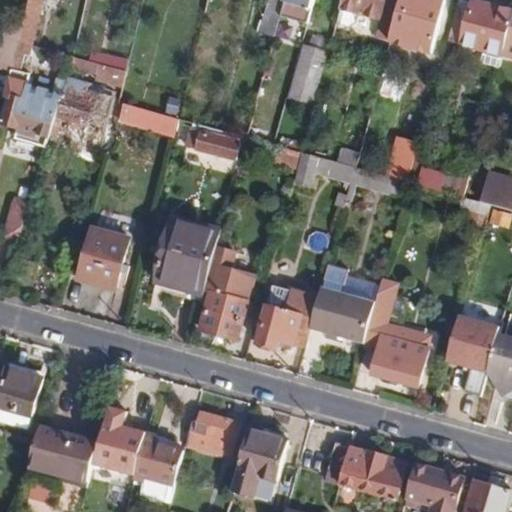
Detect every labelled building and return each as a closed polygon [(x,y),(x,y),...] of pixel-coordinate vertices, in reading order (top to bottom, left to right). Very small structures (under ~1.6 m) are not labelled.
[(29,0),(20,41),(35,45),(45,0),(29,0)] [(276,36),(285,0),(269,0),(260,34),(275,39),(276,36)] [(305,0),(285,0),(276,36),(284,38),(286,29),(290,30),(294,17),(300,18),(305,0)] [(403,0),(344,0),(342,9),(384,20),(378,44),(390,47),(391,42),(403,0)] [(403,0),(391,42),(429,53),(444,0),(441,0),(403,0)] [(502,58),(511,23),(511,11),(474,0),(472,4),(460,1),(449,42),(485,53),(502,58)] [(511,23),(502,58),(511,60),(511,23)] [(57,117),(64,95),(41,89),(43,76),(29,72),(35,45),(20,41),(11,73),(4,96),(9,98),(1,124),(17,128),(14,139),(48,148),(57,117)] [(315,105),(329,54),(307,47),(293,99),(315,105)] [(69,77),(123,93),(128,71),(74,56),(69,77)] [(93,103),(64,95),(57,117),(87,125),(82,145),(101,150),(115,99),(95,93),(93,103)] [(182,121),(126,105),(121,123),(176,139),(182,121)] [(194,129),(188,147),(237,161),(243,143),(194,129)] [(413,172),(420,145),(400,138),(397,145),(385,141),(387,135),(366,130),(356,169),(409,184),(413,172)] [(281,149),(276,166),(297,172),(301,154),(281,149)] [(320,159),(305,155),(297,184),(312,187),(316,175),(351,184),(356,169),(320,159)] [(425,169),(420,187),(442,193),(447,175),(425,169)] [(492,206),(511,211),(511,187),(497,183),(492,206)] [(337,206),(345,208),(348,197),(340,194),(337,206)] [(4,237),(19,242),(30,206),(15,201),(4,237)] [(509,226),(511,211),(492,207),(489,222),(509,226)] [(219,250),(224,231),(174,218),(156,283),(207,296),(208,293),(219,250)] [(94,229),(80,278),(118,289),(131,239),(94,229)] [(327,250),(328,234),(312,232),(310,249),(327,250)] [(212,294),(202,331),(240,342),(262,262),(219,250),(208,293),(212,294)] [(350,269),(329,265),(319,299),(311,329),(365,344),(375,308),(381,285),(347,276),(350,269)] [(282,342),(306,349),(311,329),(319,299),(325,280),(297,273),(280,269),(276,288),(261,344),(280,349),(282,342)] [(365,344),(364,349),(378,353),(372,374),(420,388),(431,349),(413,344),(417,332),(403,327),(400,340),(383,334),(389,312),(375,308),(365,344)] [(511,337),(500,335),(491,370),(506,397),(511,392),(511,337)] [(470,353),(452,349),(448,367),(450,368),(442,394),(475,403),(482,377),(464,373),(470,353)] [(8,368),(0,395),(0,408),(34,417),(45,378),(8,368)] [(127,413),(109,408),(100,443),(94,466),(136,476),(148,433),(124,427),(127,413)] [(240,423),(197,412),(187,446),(230,458),(240,423)] [(94,466),(100,443),(42,428),(26,487),(46,492),(51,472),(89,483),(94,466)] [(291,441),(249,430),(238,472),(278,483),(291,441)] [(170,439),(148,433),(136,476),(134,482),(144,484),(141,495),(172,504),(186,452),(168,447),(170,439)] [(342,485),(353,448),(337,443),(326,482),(342,486),(342,485)] [(408,463),(353,448),(342,485),(398,500),(408,463)] [(456,511),(465,479),(418,466),(408,499),(435,506),(433,511),(456,511)] [(508,511),(511,499),(511,492),(476,482),(467,511),(508,511)]
